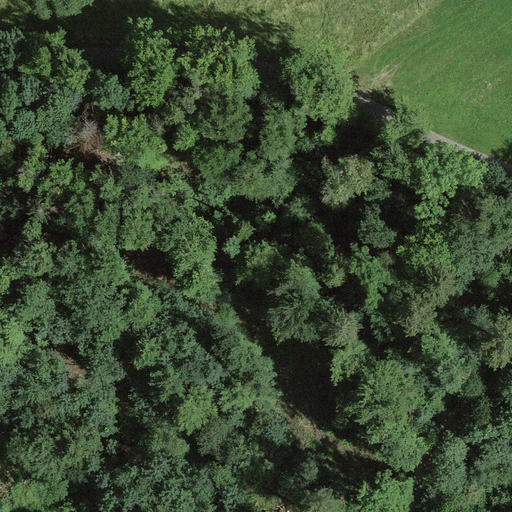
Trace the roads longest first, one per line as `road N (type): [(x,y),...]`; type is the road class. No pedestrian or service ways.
road 1 (unclassified): [(0,61),(234,61),(308,80),(511,172)]
road 2 (track): [(511,370),(432,446),(416,511)]
